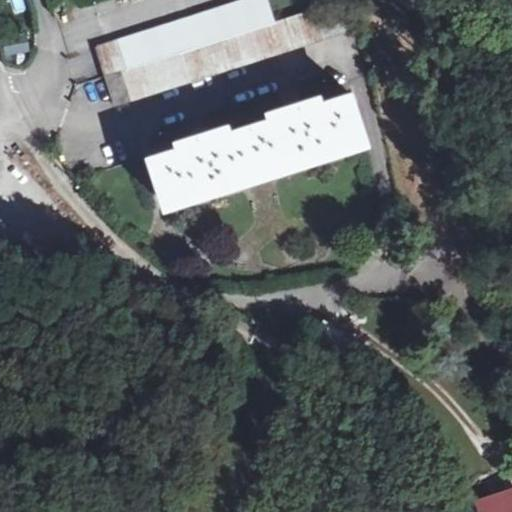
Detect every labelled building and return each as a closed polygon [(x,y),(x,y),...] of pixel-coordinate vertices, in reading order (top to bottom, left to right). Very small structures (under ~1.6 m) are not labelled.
[(135,55),(139,69),(277,25),(269,0),(256,0),(130,40),(135,55)] [(139,69),(108,79),(117,108),(364,32),(356,1),(277,25),(139,69)] [(6,56),(31,52),(29,40),(4,44),(6,56)] [(99,50),(103,64),(135,55),(130,40),(99,50)] [(103,64),(108,79),(139,69),(135,55),(103,64)] [(177,143),(180,151),(152,160),(165,203),(193,194),(194,198),(227,187),(226,184),(302,160),(303,164),(335,154),(333,150),(363,141),(351,98),(321,107),(318,99),(286,109),(289,117),(213,141),(210,132),(177,143)] [(311,351),(349,372),(362,352),(324,330),(311,351)] [(511,511),(511,501),(488,509),(488,511),(511,511)]
